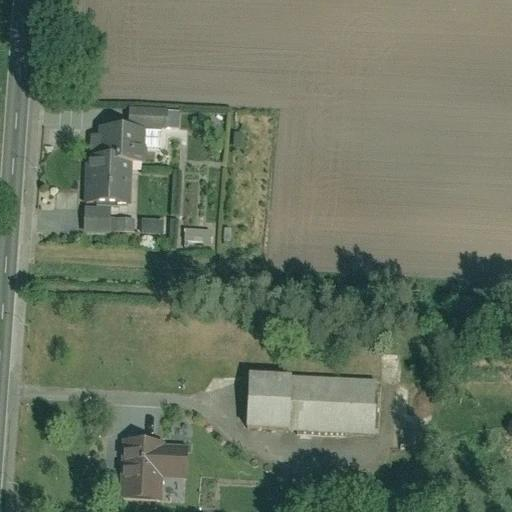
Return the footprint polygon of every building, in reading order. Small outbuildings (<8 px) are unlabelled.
[(166,133),(167,112),(129,110),(128,131),(146,132),(166,133)] [(128,131),(91,130),(90,158),(86,157),(84,206),(131,207),(133,165),(145,166),(146,132),(128,131)] [(112,211),(85,210),(84,234),(111,235),(111,221),(112,211)] [(134,236),(135,222),(111,221),(111,235),(134,236)] [(139,221),(139,236),(162,237),(162,221),(139,221)] [(183,242),(210,243),(210,231),(183,231),(183,242)] [(183,243),(182,254),(209,257),(210,245),(183,243)] [(244,379),(241,434),(371,440),(373,385),(244,379)] [(166,443),(125,441),(122,505),(164,507),(165,480),(187,481),(188,447),(166,447),(166,443)] [(336,481),(335,509),(366,510),(367,482),(336,481)]
